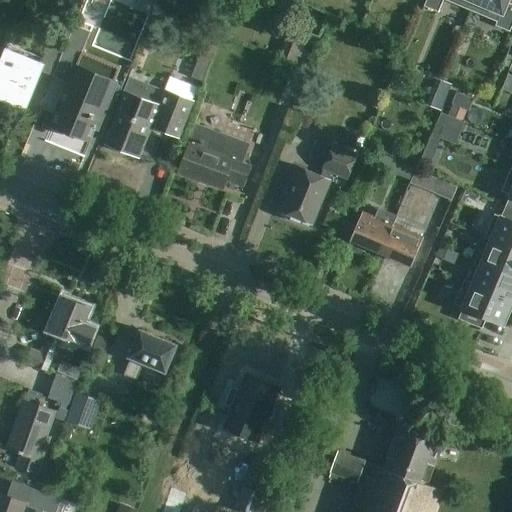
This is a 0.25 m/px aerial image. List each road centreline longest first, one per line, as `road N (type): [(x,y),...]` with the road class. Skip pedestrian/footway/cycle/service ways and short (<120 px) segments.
road 1 (tertiary): [(511,392),(45,199)]
road 2 (unclassified): [(0,325),(45,199)]
